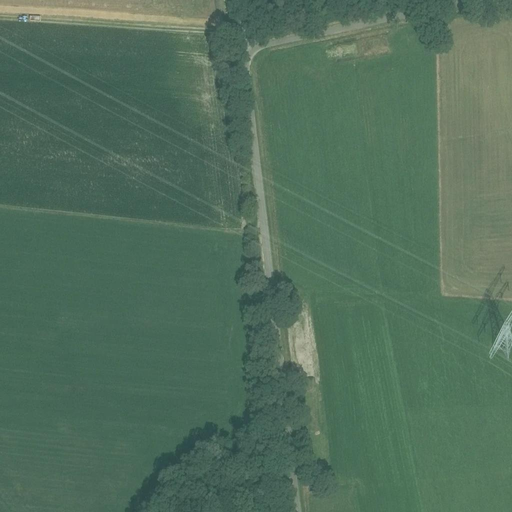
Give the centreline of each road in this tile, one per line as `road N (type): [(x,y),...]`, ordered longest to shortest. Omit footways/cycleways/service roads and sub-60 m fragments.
road 1 (unclassified): [(296,511),(243,48)]
road 2 (track): [(240,33),(0,17)]
road 3 (unclassified): [(243,48),(478,0)]
